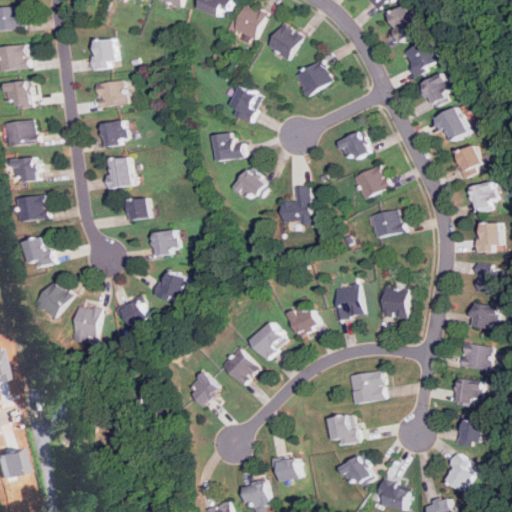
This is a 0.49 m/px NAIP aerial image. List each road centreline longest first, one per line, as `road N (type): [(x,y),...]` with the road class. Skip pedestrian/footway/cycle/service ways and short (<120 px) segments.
road 1 (residential): [(323,0),(372,60),(445,218),(448,270),(420,434)]
road 2 (residential): [(58,0),(87,212),(112,258)]
road 3 (residential): [(432,353),(391,348),(335,357),(237,444)]
